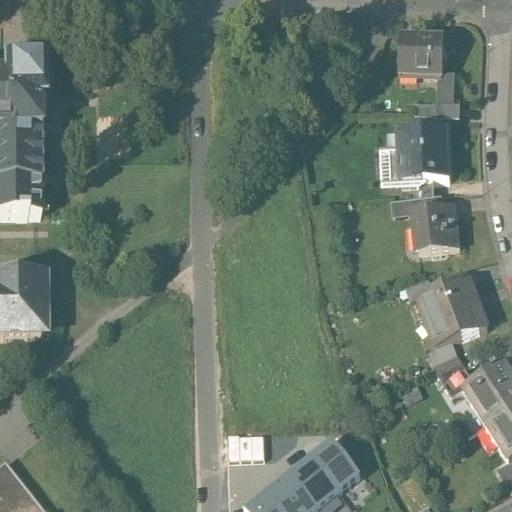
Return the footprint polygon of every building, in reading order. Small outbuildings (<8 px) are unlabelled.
[(402,42),(400,86),(444,87),(446,43),(402,42)] [(42,73),(1,73),(1,88),(0,88),(0,343),(0,344),(2,344),(24,344),(25,344),(26,344),(38,344),(38,343),(43,338),(43,325),(44,325),(44,324),(44,323),(43,323),(43,303),(44,303),(44,301),(43,301),(43,283),(0,283),(0,223),(16,224),(26,224),(25,223),(39,223),(39,140),(39,123),(38,114),(43,114),(42,73)] [(395,139),(398,191),(453,188),(450,137),(395,139)] [(457,214),(410,219),(416,265),(462,260),(457,214)] [(434,360),(491,338),(471,287),(414,309),(434,360)] [(461,398),(486,437),(511,421),(511,377),(507,370),(461,398)] [(511,475),(511,421),(486,437),(511,476),(511,475)] [(263,442),(227,442),(228,467),(264,467),(263,442)] [(331,448),(309,466),(334,496),(356,478),(331,448)] [(309,466),(289,483),(313,511),(315,511),(334,496),(309,466)] [(29,511),(1,475),(0,475),(0,511),(29,511)] [(313,511),(289,483),(266,501),(275,511),(313,511)] [(275,511),(266,501),(253,511),(275,511)]
